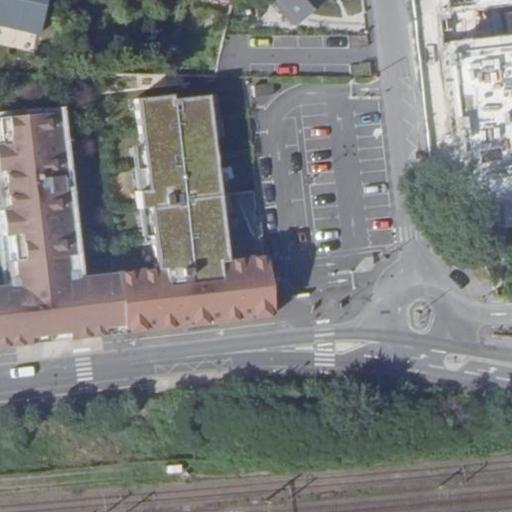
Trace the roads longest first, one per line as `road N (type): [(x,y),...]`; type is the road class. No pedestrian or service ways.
road 1 (residential): [(386,0),(415,278)]
road 2 (secondary): [(197,355),(293,352),(408,363)]
road 3 (secondary): [(0,379),(197,355)]
road 4 (secondary): [(365,331),(197,355)]
